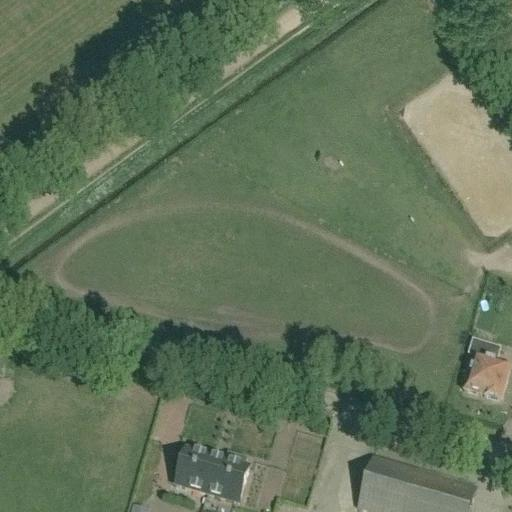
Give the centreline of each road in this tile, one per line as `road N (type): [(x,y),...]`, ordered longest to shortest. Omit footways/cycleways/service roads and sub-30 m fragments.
road 1 (unclassified): [(511,449),(0,305)]
road 2 (track): [(0,233),(319,0)]
